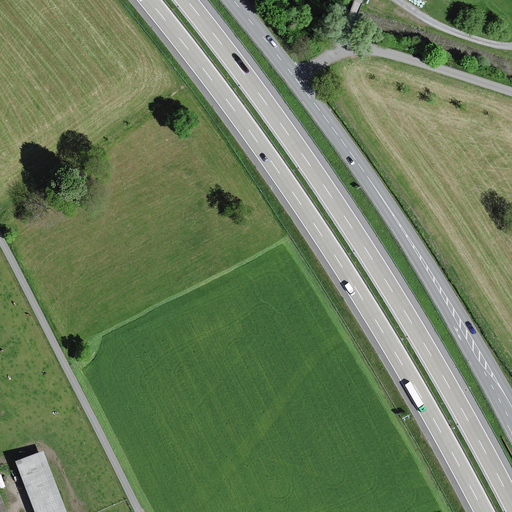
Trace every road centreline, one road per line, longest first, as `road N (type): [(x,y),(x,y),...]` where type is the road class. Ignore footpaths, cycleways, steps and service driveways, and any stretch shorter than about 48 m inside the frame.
road 1 (motorway): [(148,0),(356,289),(483,511)]
road 2 (motorway): [(511,501),(375,263),(187,0)]
road 3 (primary): [(296,78),(389,208),(511,415)]
road 4 (unclassified): [(138,511),(0,238)]
road 5 (residential): [(296,78),(356,47),(511,93)]
